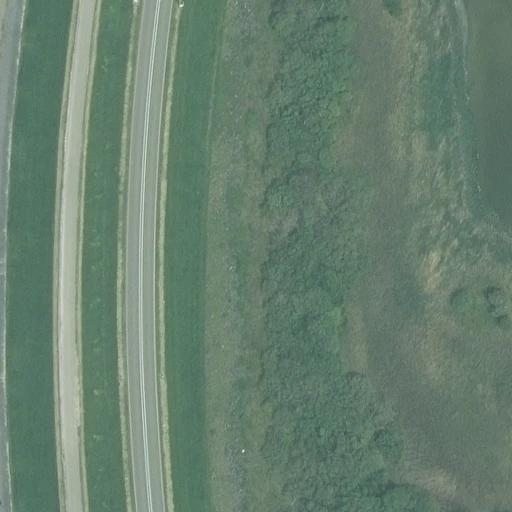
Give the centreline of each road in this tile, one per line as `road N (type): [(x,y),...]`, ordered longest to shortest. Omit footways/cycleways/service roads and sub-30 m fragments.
road 1 (trunk): [(149,511),(133,218),(155,0)]
road 2 (unclassified): [(76,511),(66,288),(88,0)]
